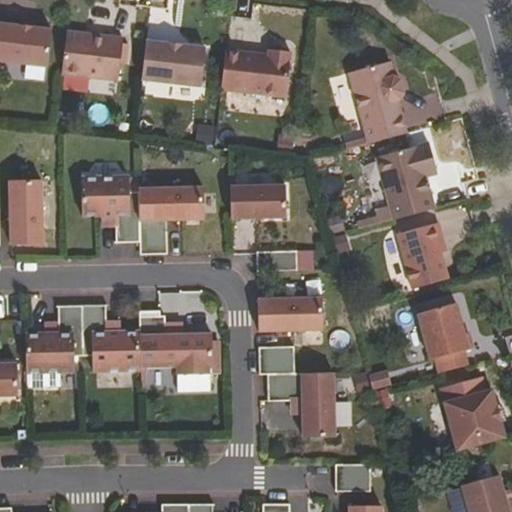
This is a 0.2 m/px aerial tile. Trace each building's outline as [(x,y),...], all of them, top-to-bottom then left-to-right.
[(52,30),(0,24),(0,61),(48,67),(52,30)] [(67,33),(62,75),(118,81),(123,39),(67,33)] [(146,42),(142,81),(201,88),(205,49),(146,42)] [(226,51),(221,90),(285,98),(291,53),(289,52),(285,47),(275,46),(271,50),(269,50),(269,56),(226,51)] [(349,74),(369,144),(406,134),(397,100),(400,100),(404,94),(400,81),(394,78),(391,78),(387,63),(349,74)] [(51,126),(54,106),(38,104),(36,124),(51,126)] [(194,123),(192,141),(210,143),(212,125),(194,123)] [(377,158),(394,220),(435,209),(427,177),(424,166),(435,163),(430,143),(377,158)] [(435,163),(424,166),(427,177),(438,174),(435,163)] [(116,243),(140,243),(139,192),(130,193),(129,178),(81,178),(82,216),(116,216),(116,243)] [(10,182),(11,246),(43,245),(42,181),(10,182)] [(139,198),(140,256),(168,255),(167,221),(205,220),(204,182),(156,183),(157,198),(139,198)] [(230,188),(231,220),(286,219),(286,187),(230,188)] [(322,218),(326,234),(342,231),(338,215),(322,218)] [(397,235),(411,288),(444,281),(433,243),(438,242),(434,225),(397,235)] [(344,233),(328,237),(333,254),(349,250),(344,233)] [(433,243),(437,255),(441,254),(438,242),(433,243)] [(257,272),(296,271),(296,251),(257,252),(257,255),(257,272)] [(258,300),(259,332),(323,331),(322,298),(258,300)] [(435,359),(439,374),(468,366),(465,351),(473,349),(469,334),(465,335),(457,304),(418,315),(431,361),(435,359)] [(60,335),(26,335),(27,373),(28,391),(44,390),(44,388),(61,388),(61,373),(75,373),(74,357),(83,357),(82,306),(59,307),(60,335)] [(82,306),(83,357),(92,357),(93,372),(141,371),(141,368),(140,333),(104,334),(104,306),(82,306)] [(140,333),(141,368),(177,368),(177,376),(209,375),(209,367),(213,367),(212,335),(166,336),(165,317),(140,318),(140,333)] [(295,347),(259,348),(260,375),(268,375),(295,374),(295,347)] [(0,364),(0,396),(18,396),(18,364),(0,364)] [(384,369),(364,375),(369,389),(388,383),(384,369)] [(295,374),(268,375),(268,402),(302,401),(303,439),(335,438),(334,373),(295,374)] [(483,379),(440,390),(457,452),(506,439),(501,423),(497,407),(493,391),(486,393),(483,379)] [(497,407),(501,423),(506,421),(502,406),(497,407)] [(336,465),(336,493),(371,493),(371,465),(336,465)] [(463,487),(469,511),(511,511),(511,501),(507,502),(504,492),(500,476),(463,487)]
